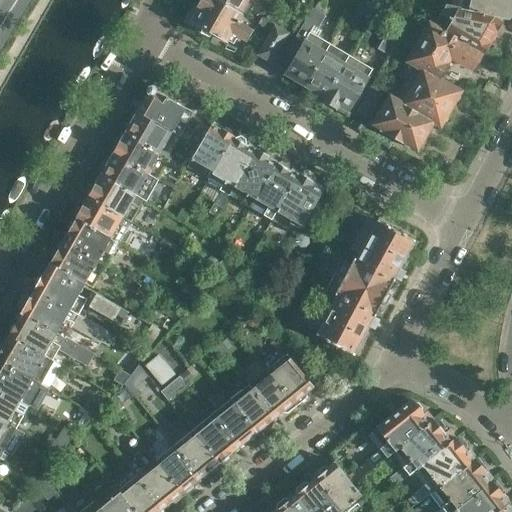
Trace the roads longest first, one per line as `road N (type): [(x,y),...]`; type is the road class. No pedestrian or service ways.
road 1 (residential): [(466,219),(142,38)]
road 2 (residential): [(0,285),(142,38)]
road 3 (residential): [(212,511),(390,367)]
road 4 (residential): [(390,367),(466,219)]
road 5 (residential): [(511,427),(439,374),(390,367)]
